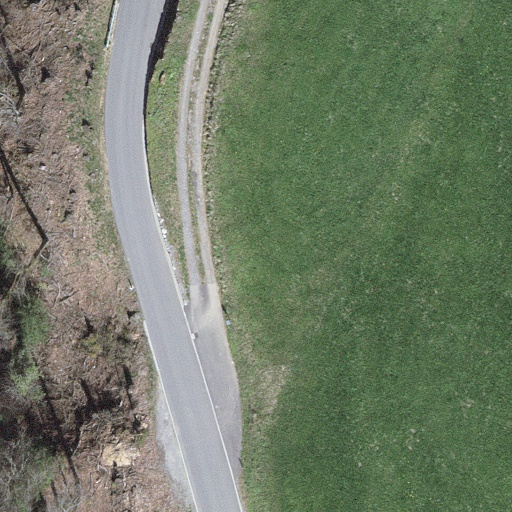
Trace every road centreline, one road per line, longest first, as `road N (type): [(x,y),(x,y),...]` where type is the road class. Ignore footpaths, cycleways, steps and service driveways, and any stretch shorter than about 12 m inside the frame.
road 1 (unclassified): [(211,511),(98,0)]
road 2 (track): [(140,206),(213,0)]
